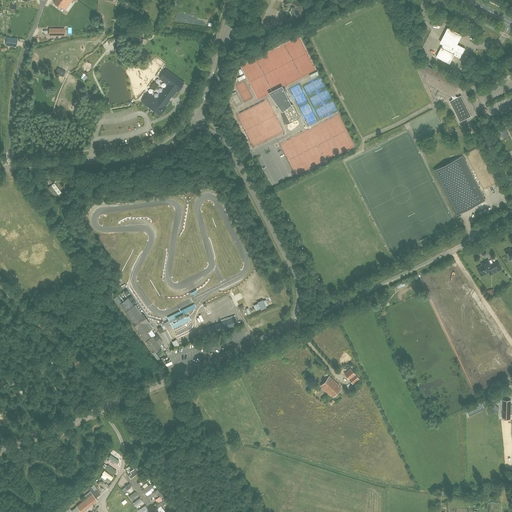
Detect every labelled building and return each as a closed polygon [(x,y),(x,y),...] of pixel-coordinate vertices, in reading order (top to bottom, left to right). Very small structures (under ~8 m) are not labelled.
[(301,2),(297,0),(286,0),(284,4),(293,9),(297,21),(306,18),(301,2)] [(447,29),(440,44),(454,51),(462,36),(447,29)] [(17,39),(7,37),(6,44),(16,46),(17,39)] [(450,63),(454,55),(460,58),(461,55),(465,48),(456,44),(453,48),(443,43),(441,47),(436,56),(450,63)] [(461,84),(423,65),(420,71),(425,81),(454,96),(461,84)] [(61,76),(64,70),(59,68),(58,67),(55,73),(58,74),(61,76)] [(148,94),(142,102),(160,115),(166,107),(165,106),(169,100),(170,101),(171,100),(170,99),(172,97),(173,98),(173,97),(172,97),(176,90),(177,91),(183,83),(166,70),(160,78),(168,84),(164,90),(159,97),(157,100),(148,94)] [(291,104),(283,88),(269,95),(282,112),(280,113),(284,125),(285,125),(299,118),(292,104),(291,104)] [(471,116),(461,96),(450,101),(460,122),(471,116)] [(476,146),(473,140),(464,144),(468,150),(476,146)] [(481,192),(463,156),(434,170),(457,215),(485,201),(481,192)] [(485,264),(478,268),(479,269),(479,270),(479,271),(479,273),(480,273),(481,274),(482,276),(488,272),(490,275),(494,273),(501,269),(498,262),(491,266),(488,260),(484,263),(485,264)] [(408,285),(406,281),(393,287),(395,291),(408,285)] [(128,298),(119,304),(142,336),(141,337),(145,343),(147,342),(154,352),(160,347),(158,345),(161,343),(160,343),(162,341),(160,338),(158,340),(158,339),(155,341),(152,337),(151,338),(147,332),(150,330),(146,323),(148,322),(143,314),(141,316),(128,298)] [(183,313),(174,317),(176,322),(185,317),(183,313)] [(213,325),(202,328),(205,337),(216,333),(238,325),(236,317),(213,325)] [(161,334),(166,345),(171,343),(166,332),(161,334)] [(344,373),(349,380),(355,375),(350,369),(344,373)] [(320,386),(330,395),(330,394),(333,396),(341,388),(338,386),(339,385),(329,376),(320,386)] [(86,499),(75,507),(79,511),(81,511),(98,499),(96,497),(100,494),(100,493),(93,484),(88,489),(90,491),(84,496),(86,499)]
